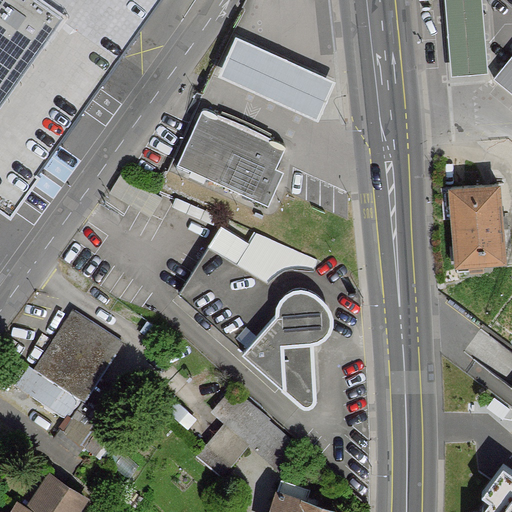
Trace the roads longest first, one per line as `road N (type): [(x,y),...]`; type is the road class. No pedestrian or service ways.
road 1 (tertiary): [(407,511),(401,319),(371,0)]
road 2 (residential): [(0,315),(227,0)]
